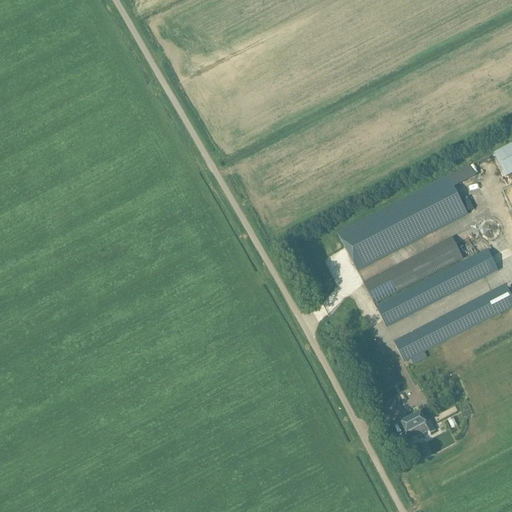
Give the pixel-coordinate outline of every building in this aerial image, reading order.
[(511,173),(511,142),(493,152),(506,177),(511,173)] [(475,178),(469,166),(448,177),(338,234),(357,272),(468,215),(454,188),(475,178)] [(463,259),(451,237),(363,283),(374,305),(463,259)] [(498,271),(488,251),(376,308),(386,328),(498,271)] [(511,307),(511,298),(505,285),(394,343),(404,363),(511,307)] [(381,393),(375,396),(378,401),(384,398),(381,393)] [(423,419),(421,414),(401,424),(407,436),(402,439),(408,452),(414,449),(410,441),(429,432),(430,434),(435,431),(428,416),(423,419)]
